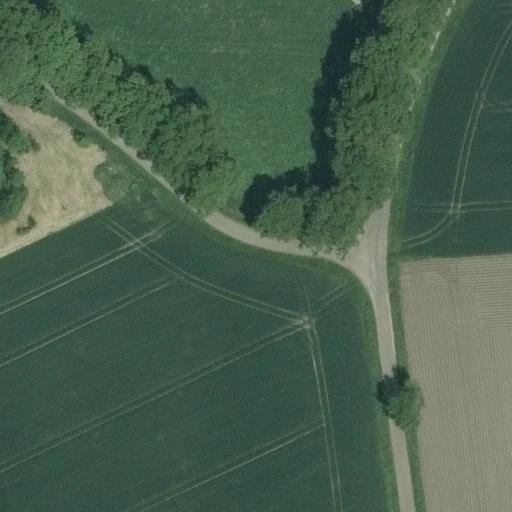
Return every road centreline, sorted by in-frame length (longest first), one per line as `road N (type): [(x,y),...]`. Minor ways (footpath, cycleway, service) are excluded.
road 1 (unclassified): [(0,59),(246,240),(376,266)]
road 2 (unclassified): [(376,266),(384,173),(414,68),(449,0)]
road 3 (unclassified): [(376,266),(408,511)]
